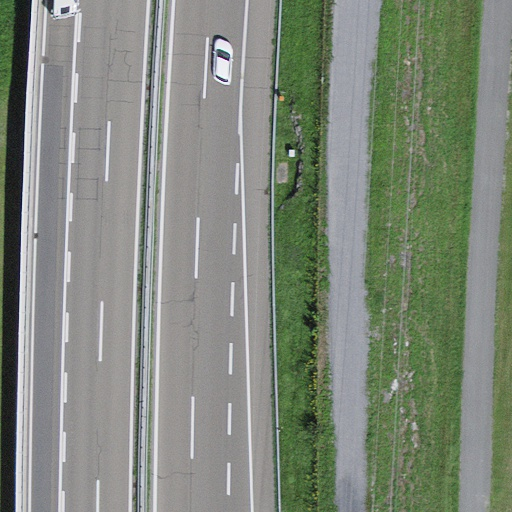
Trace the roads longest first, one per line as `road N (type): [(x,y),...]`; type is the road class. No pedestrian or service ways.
road 1 (track): [(508,0),(476,511)]
road 2 (motorway): [(195,511),(215,0)]
road 3 (motorway): [(117,0),(99,511)]
road 4 (track): [(357,0),(351,511)]
